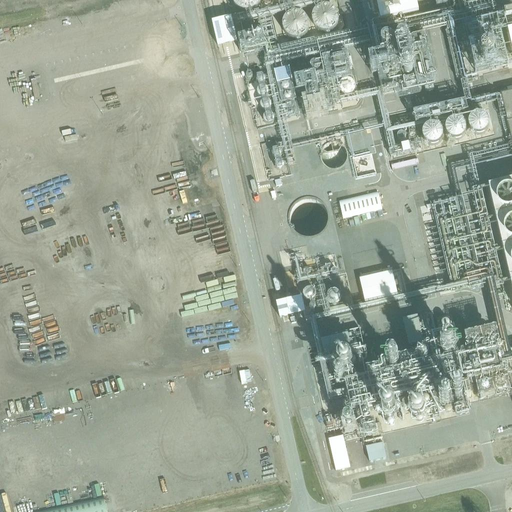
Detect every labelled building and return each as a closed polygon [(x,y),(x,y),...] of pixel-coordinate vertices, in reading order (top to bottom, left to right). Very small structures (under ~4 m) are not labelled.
[(511,0),(490,0),(469,5),(468,0),(435,0),(437,7),(446,5),(447,10),(380,26),(379,22),(381,21),(381,23),(419,14),(415,0),(364,0),(364,1),(362,2),(368,28),(278,49),(271,18),(292,13),(292,15),(289,16),(286,18),(284,21),(283,25),(283,28),(284,32),(286,35),(288,37),(291,39),(294,41),(297,41),(301,40),(303,38),(305,37),(307,34),(309,30),(309,27),(309,24),(313,24),(314,26),(315,28),(317,31),(320,33),(324,34),(328,34),(332,32),(335,30),(337,27),(339,24),(339,19),(337,16),(336,13),(333,10),(331,9),(327,8),(324,8),(323,6),(330,5),(328,0),(325,0),(319,1),(318,0),(232,0),(233,4),(235,7),(238,10),(241,12),(245,13),(249,13),(250,16),(232,20),(232,18),(212,22),(218,47),(237,43),(234,27),(259,21),(262,37),(239,41),(242,53),(263,48),(288,167),(296,165),(293,150),(384,129),(391,159),(416,153),(415,149),(416,150),(417,150),(418,150),(419,149),(419,148),(419,147),(418,147),(418,146),(417,146),(416,146),(416,147),(415,147),(415,148),(415,147),(421,145),(420,141),(409,144),(410,146),(396,149),(392,134),(475,115),(475,114),(474,114),(473,109),(497,104),(504,133),(509,132),(501,97),(498,98),(498,97),(472,104),(465,78),(511,67),(511,352),(510,353),(495,287),(503,285),(503,284),(510,283),(511,289),(511,181),(489,187),(489,188),(480,190),(475,167),(511,158),(511,153),(474,163),(473,159),(511,150),(511,145),(468,156),(470,164),(450,168),(457,200),(433,206),(451,287),(407,297),(401,272),(393,274),(392,272),(360,280),(366,305),(398,298),(394,279),(397,278),(402,298),(330,314),(328,302),(328,303),(330,304),(331,305),(333,305),(335,305),(337,304),(338,303),(340,302),(340,300),(340,297),(339,296),(338,294),(337,293),(335,292),(334,292),(332,292),(330,293),(329,294),(328,295),(327,297),(327,299),(325,288),(324,288),(322,279),(330,277),(329,273),(302,279),(300,270),(299,270),(297,260),(295,261),(299,277),(297,277),(298,281),(297,282),(298,284),(299,283),(299,284),(317,280),(322,304),(317,305),(318,310),(323,308),(325,316),(313,318),(313,317),(313,316),(313,315),(313,314),(315,313),(314,311),(315,311),(316,309),(316,308),(315,306),(314,306),(313,306),(312,301),(314,300),(315,299),(316,297),(316,295),(315,293),(315,292),(313,290),(312,290),(310,289),(309,289),(307,290),(306,291),(305,291),(304,293),(304,294),(303,296),(304,298),(305,299),(306,301),(307,301),(309,302),(311,302),(311,306),(311,307),(310,308),(310,309),(311,310),(311,311),(312,311),(313,311),(311,314),(310,314),(309,314),(308,315),(308,316),(309,317),(309,318),(310,319),(308,319),(305,309),(304,309),(302,298),(286,301),(290,317),(303,314),(306,325),(313,324),(329,401),(349,396),(353,413),(337,417),(340,432),(361,428),(363,436),(481,408),(480,401),(511,393),(511,0)] [(261,76),(259,76),(258,77),(257,78),(256,79),(256,81),(257,82),(258,84),(259,84),(260,85),(262,85),(263,84),(264,83),(265,82),(265,80),(265,79),(265,78),(263,77),(262,76),(261,76)] [(260,97),(261,98),(263,98),(265,98),(266,97),(267,95),(268,94),(268,92),(267,90),(266,89),(265,88),(263,88),(261,88),(260,88),(259,90),(258,91),(258,93),(258,94),(259,96),(260,97)] [(501,96),(501,97),(509,132),(511,145),(511,88),(507,90),(508,94),(501,96)] [(263,110),(264,111),(266,111),(267,111),(269,110),(270,109),(271,107),(271,105),(270,104),(269,102),(268,101),(266,101),(264,101),(263,102),(262,103),(261,104),(261,106),(261,108),(262,109),(263,110)] [(266,124),(268,125),(269,125),(271,124),(272,124),(273,122),(274,121),(274,119),(274,117),(273,116),(271,115),(269,114),(268,115),(266,115),(265,116),(264,118),(264,120),(264,121),(265,123),(266,124)] [(483,135),(486,134),(488,131),(489,128),(489,125),(488,121),(486,119),(483,117),(480,116),(477,116),(474,117),(471,119),(470,122),(469,125),(469,129),(471,132),(473,134),(476,136),(480,136),(483,135)] [(460,141),(463,139),(465,136),(466,133),(466,130),(465,127),(463,124),(461,122),(457,121),(454,122),(451,123),(449,125),(447,128),(446,131),(447,134),(448,137),(450,140),(453,141),(457,141),(460,141)] [(437,146),(439,144),(442,142),(443,138),(443,135),(442,132),(440,129),(437,127),(434,127),(431,127),(428,128),(425,130),(423,133),(423,136),(423,139),(425,142),(427,145),(430,146),(433,147),(437,146)] [(405,141),(405,140),(406,138),(406,137),(405,136),(404,135),(403,134),(401,134),(400,134),(399,135),(398,136),(397,137),(397,139),(398,140),(398,141),(400,142),(401,142),(402,142),(404,142),(405,141)] [(348,153),(346,149),(343,146),(339,144),(335,143),(330,144),(326,146),(323,149),(321,153),(321,158),(322,162),(324,166),(328,169),(332,170),(337,170),(341,169),(345,166),(347,162),(348,158),(348,153)] [(273,156),(274,157),(275,158),(276,158),(278,158),(279,158),(280,157),(281,156),(282,154),(282,153),(281,151),(280,150),(279,149),(277,149),(276,149),(274,150),(273,151),(273,153),(272,154),(273,156)] [(276,168),(277,169),(278,170),(279,171),(281,171),(282,170),(283,169),(284,168),(285,167),(285,165),(284,164),(283,163),(282,162),(280,161),(279,162),(277,162),(276,163),(276,165),(275,166),(276,168)] [(378,193),(339,203),(343,220),(382,211),(378,193)] [(355,265),(356,278),(378,275),(377,262),(355,265)] [(246,396),(256,394),(250,370),(240,372),(246,396)] [(215,441),(228,438),(216,380),(203,383),(215,441)] [(335,471),(350,468),(343,437),(329,440),(335,471)] [(383,444),(366,448),(369,463),(371,462),(371,465),(373,464),(373,462),(383,460),(383,462),(386,462),(385,459),(386,459),(383,444)] [(492,454),(493,459),(504,457),(502,451),(492,454)] [(40,511),(107,511),(104,497),(40,511)]
